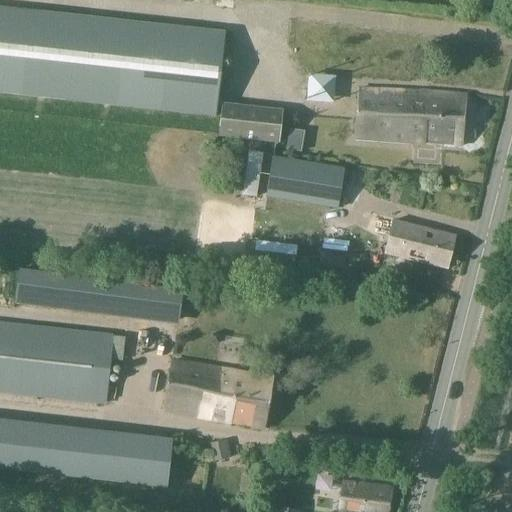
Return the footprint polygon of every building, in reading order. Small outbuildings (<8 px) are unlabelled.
[(0,94),(216,118),(225,33),(121,21),(0,7),(0,94)] [(438,93),(358,89),(355,138),(411,142),(411,143),(436,144),(462,146),(466,96),(438,93)] [(218,138),(279,144),(283,110),(221,104),(218,138)] [(273,158),(266,197),(337,209),(344,169),(273,158)] [(455,236),(392,221),(384,254),(446,269),(455,236)] [(321,252),(316,269),(338,275),(343,258),(321,252)] [(21,267),(17,299),(178,326),(182,291),(21,267)] [(0,393),(105,405),(111,336),(0,323),(0,393)] [(274,378),(173,361),(165,411),(252,428),(265,429),(274,378)] [(144,437),(139,486),(166,489),(172,440),(144,437)] [(227,441),(213,444),(217,460),(230,457),(227,441)] [(388,511),(392,487),(343,481),(339,511),(388,511)]
